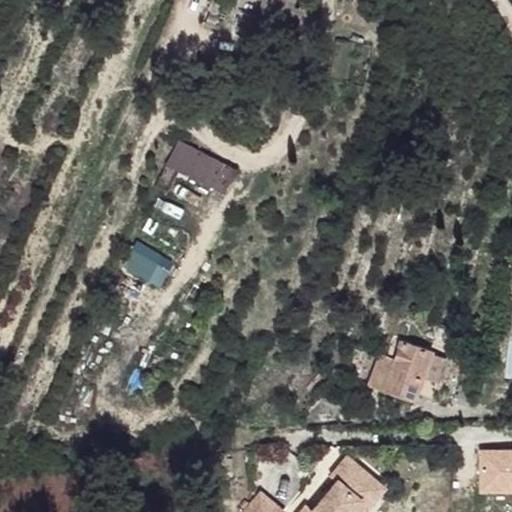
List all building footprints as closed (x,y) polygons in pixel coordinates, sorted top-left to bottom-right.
[(211,0),(207,8),(211,13),(218,13),(222,3),(217,0),(211,0)] [(263,0),(272,2),(264,42),(270,43),(265,65),(244,61),(241,77),(283,86),(299,8),(293,6),(294,0),(263,0)] [(272,2),(263,0),(255,40),(264,42),(272,2)] [(227,119),(235,95),(216,89),(208,112),(227,119)] [(223,194),(235,170),(179,142),(167,166),(223,194)] [(511,316),(503,377),(511,378),(511,316)] [(368,384),(413,401),(422,377),(430,356),(432,351),(400,340),(393,359),(380,354),(368,384)] [(456,353),(452,373),(469,376),(473,356),(456,353)] [(430,356),(422,377),(436,382),(444,361),(430,356)] [(301,511),(349,511),(362,498),(364,499),(378,482),(347,457),(338,467),(340,476),(341,477),(313,511),(306,506),(301,511)] [(330,477),(337,482),(341,477),(340,476),(338,467),(330,477)] [(365,511),(385,488),(378,482),(364,499),(362,498),(349,511),(365,511)] [(284,511),(260,493),(244,511),(284,511)]
